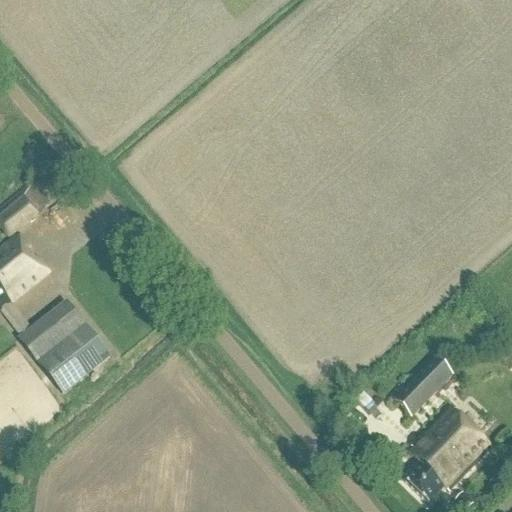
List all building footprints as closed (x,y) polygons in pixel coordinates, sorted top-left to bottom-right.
[(32,332),(11,306),(49,276),(17,237),(52,208),(46,200),(36,186),(30,191),(0,216),(0,232),(8,243),(0,249),(0,313),(1,314),(21,341),(18,343),(45,380),(58,396),(106,358),(66,306),(32,332)] [(233,263),(229,259),(217,274),(232,285),(249,263),(240,255),(233,263)] [(287,333),(276,342),(285,354),(296,345),(287,333)] [(286,359),(302,376),(315,364),(299,347),(286,359)] [(412,423),(453,380),(435,362),(394,405),(412,423)] [(449,497),(492,452),(450,412),(408,455),(421,468),(405,484),(430,508),(445,493),(449,497)]
